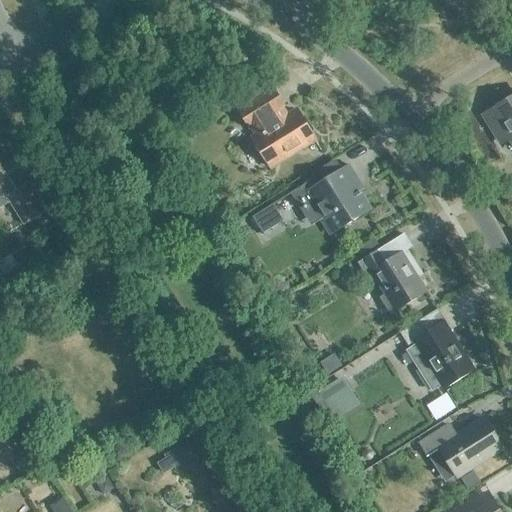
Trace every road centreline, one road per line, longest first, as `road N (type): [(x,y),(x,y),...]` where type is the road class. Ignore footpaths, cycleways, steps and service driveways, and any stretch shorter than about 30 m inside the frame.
road 1 (unclassified): [(511,271),(414,118)]
road 2 (unclassified): [(414,118),(303,25)]
road 3 (unclassified): [(414,118),(511,44)]
